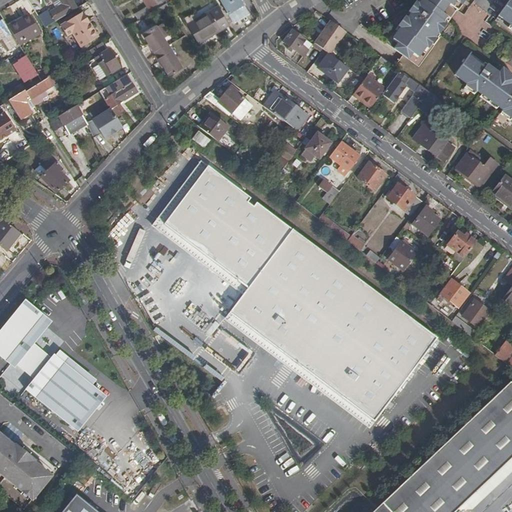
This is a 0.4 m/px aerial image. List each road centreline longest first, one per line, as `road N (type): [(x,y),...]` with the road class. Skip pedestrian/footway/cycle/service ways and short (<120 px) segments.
road 1 (residential): [(511,242),(247,44)]
road 2 (tertiary): [(226,511),(102,293),(57,230)]
road 3 (tertiary): [(168,110),(57,230)]
road 4 (residential): [(168,110),(98,0)]
